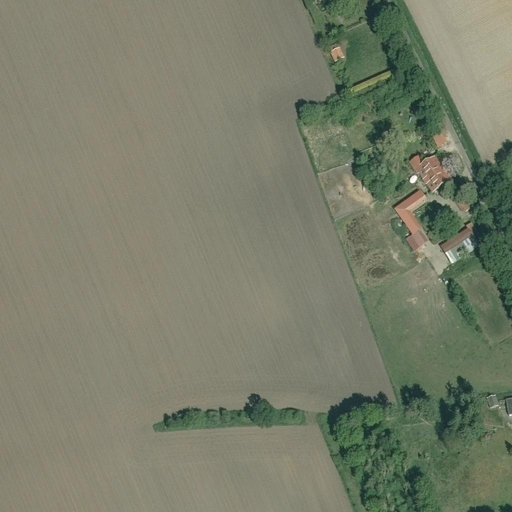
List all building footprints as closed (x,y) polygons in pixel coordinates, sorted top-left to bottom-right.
[(356,0),(332,0),(337,10),(357,1),(356,0)] [(330,53),(335,63),(345,58),(341,48),(330,53)] [(439,130),(430,135),(438,149),(448,144),(439,130)] [(420,156),(410,163),(418,175),(420,174),(432,193),(451,180),(435,156),(424,163),(420,156)] [(471,190),(455,200),(462,211),(478,201),(471,190)] [(428,201),(421,192),(396,209),(414,236),(407,241),(415,254),(428,245),(420,233),(423,231),(411,213),(428,201)] [(468,231),(442,247),(453,264),(479,248),(468,231)] [(496,396),(487,399),(490,410),(499,407),(496,396)]
